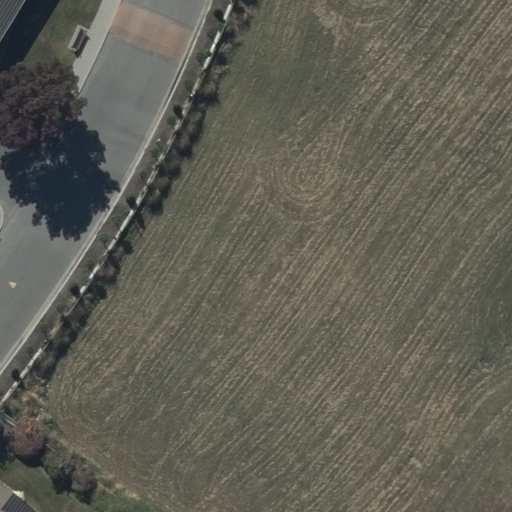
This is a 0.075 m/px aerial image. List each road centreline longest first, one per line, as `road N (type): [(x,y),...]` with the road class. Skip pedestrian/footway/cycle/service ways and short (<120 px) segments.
road 1 (residential): [(163,0),(68,198)]
road 2 (residential): [(68,198),(0,304)]
